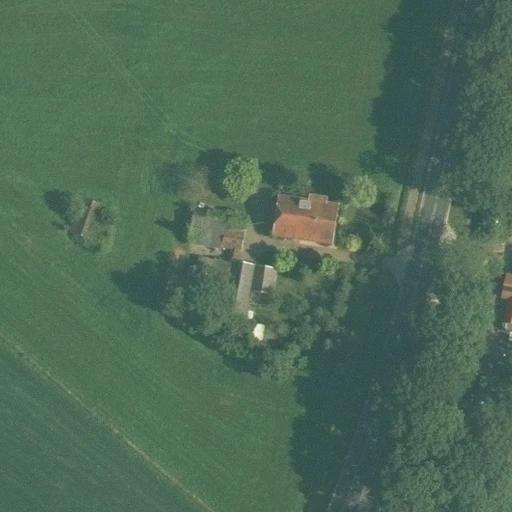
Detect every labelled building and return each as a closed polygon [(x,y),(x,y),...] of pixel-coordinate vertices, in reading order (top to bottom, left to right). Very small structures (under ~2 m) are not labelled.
[(274,236),(332,246),(338,206),(281,197),(274,236)] [(100,205),(81,198),(69,232),(88,239),(100,205)] [(248,218),(195,208),(189,246),(223,252),(223,250),(242,253),(248,218)] [(229,263),(209,260),(203,296),(222,301),(221,322),(246,326),(252,293),(273,296),(277,270),(229,260),(229,263)] [(511,277),(507,276),(502,300),(508,301),(503,329),(505,332),(511,333),(511,277)] [(257,343),(254,355),(266,358),(267,352),(263,345),(257,343)]
